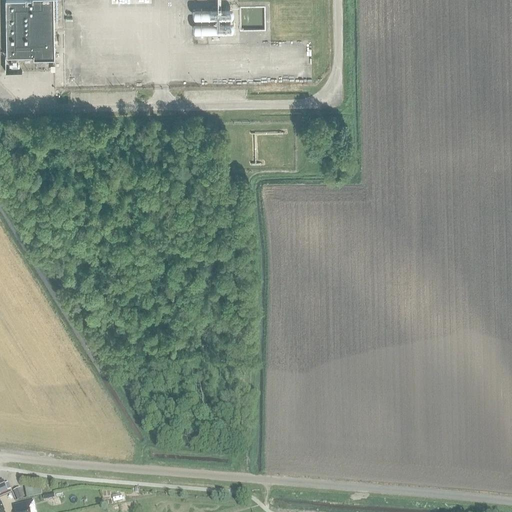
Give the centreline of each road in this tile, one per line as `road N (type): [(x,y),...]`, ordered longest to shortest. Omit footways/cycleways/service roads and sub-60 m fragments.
road 1 (unclassified): [(511,503),(0,456)]
road 2 (unclassified): [(302,105),(54,107),(0,91)]
road 3 (unclassified): [(302,105),(335,79),(336,0)]
